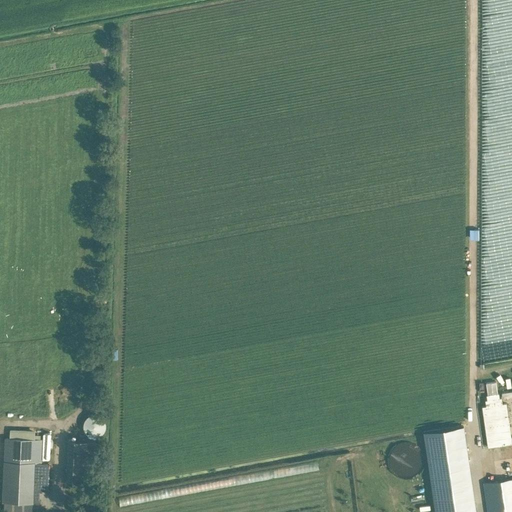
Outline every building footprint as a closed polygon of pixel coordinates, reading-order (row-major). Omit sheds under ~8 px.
[(12,275),(12,285),(26,285),(26,282),(48,282),(48,261),(1,261),(1,275),(12,275)] [(0,286),(6,288),(8,280),(1,278),(0,280),(0,286)] [(486,405),(482,406),(488,446),(511,442),(506,402),(503,403),(502,397),(500,397),(499,393),(498,393),(496,381),(486,382),(488,394),(486,394),(487,399),(485,400),(486,405)] [(70,393),(61,393),(61,402),(70,402),(70,393)] [(104,425),(105,421),(105,418),(104,416),(102,413),(98,410),(97,410),(94,410),(89,410),(87,412),(85,413),(84,416),(83,418),(83,421),(83,424),(84,426),(85,428),(87,429),(89,430),(91,431),(95,432),(97,431),(99,430),(102,428),(104,425)] [(476,511),(464,425),(424,431),(435,511),(476,511)] [(48,491),(50,463),(41,463),(42,439),(32,439),(6,437),(3,501),(5,501),(4,511),(32,511),(33,502),(39,503),(40,490),(48,491)] [(93,481),(96,441),(68,439),(66,479),(93,481)] [(488,511),(511,511),(511,478),(484,483),(488,511)]
